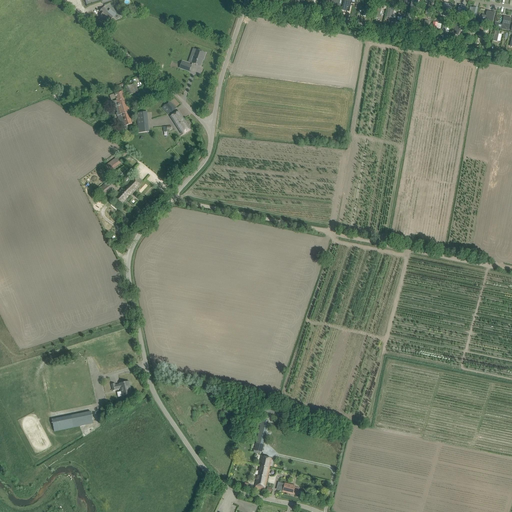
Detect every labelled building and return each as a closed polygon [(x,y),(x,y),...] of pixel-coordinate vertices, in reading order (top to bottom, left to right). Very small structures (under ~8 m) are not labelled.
[(332,0),(330,8),(332,8),(332,9),(334,9),(335,9),(338,9),(339,4),(339,0),(332,0)] [(344,0),(342,10),(349,11),(350,7),(351,3),(351,0),(344,0)] [(443,11),(442,15),(449,17),(452,5),(445,3),(445,4),(444,4),(444,6),(444,7),(443,11)] [(393,19),(395,9),(389,7),(386,18),(393,19)] [(103,8),(99,12),(102,14),(100,17),(108,23),(114,17),(103,8)] [(481,19),(481,22),(485,23),(492,25),(495,13),(487,11),(487,12),(486,14),(487,15),(485,20),(481,19)] [(504,17),(501,29),(509,30),(511,18),(504,17)] [(454,21),(451,33),(458,35),(458,34),(459,33),(459,31),(459,30),(460,25),(464,26),(465,23),(461,22),(454,21)] [(489,28),(480,26),(478,36),(482,37),(484,31),(488,32),(489,28)] [(200,66),(203,58),(204,58),(206,53),(196,50),(192,63),(200,66)] [(191,65),(182,62),(180,68),(189,71),(191,65)] [(125,87),(128,96),(139,92),(135,83),(125,87)] [(117,100),(112,102),(113,107),(116,106),(118,112),(116,113),(122,130),(127,128),(126,126),(132,124),(122,92),(115,94),(117,100)] [(113,114),(111,109),(110,110),(110,108),(106,109),(104,104),(109,103),(107,99),(102,100),(104,104),(102,105),(106,116),(113,114)] [(172,112),(177,108),(170,101),(162,108),(168,115),(172,112)] [(171,117),(182,135),(191,130),(179,111),(171,117)] [(149,132),(147,112),(136,113),(138,133),(149,132)] [(122,163),(117,157),(104,166),(109,172),(122,163)] [(97,185),(110,176),(104,167),(91,176),(97,185)] [(141,185),(137,181),(132,177),(113,198),(121,205),(141,185)] [(114,187),(110,182),(109,180),(97,189),(104,197),(105,196),(104,195),(114,187)] [(123,396),(127,396),(131,394),(130,390),(128,382),(120,384),(116,384),(115,383),(112,384),(113,390),(121,388),(123,396)] [(265,412),(281,416),(283,411),(267,407),(265,412)] [(54,431),(73,427),(93,423),(91,411),(52,419),(54,431)] [(262,452),(266,429),(261,427),(258,441),(254,441),(252,450),(262,452)] [(255,489),(264,491),(271,458),(262,456),(255,489)] [(295,486),(285,483),(283,492),(292,494),(295,486)]
